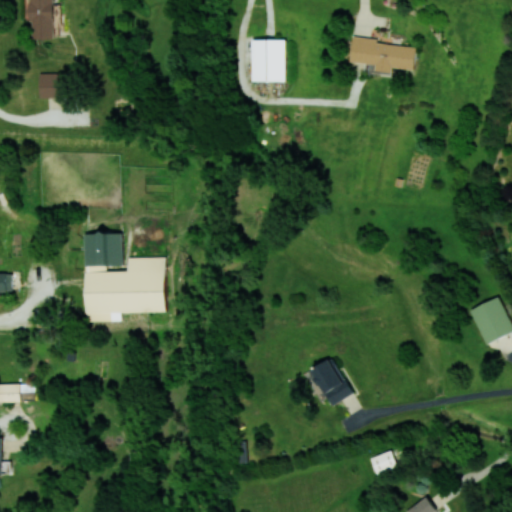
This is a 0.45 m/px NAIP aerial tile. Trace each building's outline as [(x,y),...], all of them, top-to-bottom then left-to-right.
[(54,0),(30,0),(32,38),(55,38),(54,0)] [(352,61),(377,64),(376,71),(393,73),(394,66),(415,69),(418,45),(355,38),(352,61)] [(254,80),(287,80),(287,39),(254,39),(254,80)] [(69,72),(40,72),(40,97),(70,97),(69,72)] [(87,320),(123,320),(123,311),(168,311),(168,256),(129,256),(130,270),(108,270),(107,265),(124,265),(124,232),(86,232),(87,320)] [(0,290),(14,291),(14,273),(0,272),(0,290)] [(487,343),(511,332),(511,322),(500,296),(472,308),(487,343)] [(353,394),(336,357),(314,367),(331,405),(353,394)] [(0,400),(22,401),(22,390),(29,390),(29,383),(0,383),(0,400)] [(378,473),(399,465),(393,449),(372,457),(378,473)] [(436,511),(439,511),(428,496),(406,511),(407,511),(436,511)]
